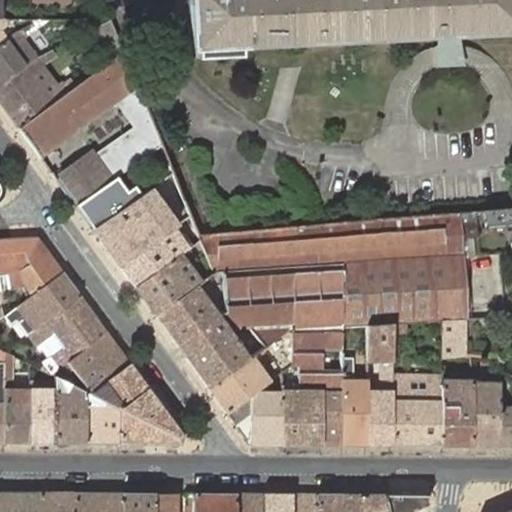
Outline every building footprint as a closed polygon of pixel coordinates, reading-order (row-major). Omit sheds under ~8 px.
[(511,0),(187,0),(190,48),(440,35),(454,34),(511,31),(511,0)] [(11,26),(11,20),(0,19),(0,43),(16,31),(11,26)] [(122,50),(109,20),(88,31),(108,61),(122,50)] [(22,28),(16,31),(0,43),(0,86),(37,60),(38,59),(24,40),(28,36),(22,28)] [(147,152),(160,144),(149,117),(136,84),(122,50),(108,61),(75,85),(18,128),(38,156),(115,99),(124,110),(129,106),(138,124),(123,136),(125,137),(139,159),(147,152)] [(0,86),(0,103),(18,128),(75,85),(71,81),(58,88),(56,86),(45,94),(30,74),(41,66),(40,65),(55,57),(51,51),(38,59),(37,60),(0,86)] [(41,66),(30,74),(45,94),(56,86),(41,66)] [(120,141),(134,162),(139,159),(125,137),(120,141)] [(56,179),(75,205),(111,179),(114,176),(134,162),(120,141),(97,159),(92,153),(56,179)] [(164,177),(171,171),(160,144),(147,152),(164,177)] [(122,171),(114,176),(125,191),(133,185),(122,171)] [(75,205),(92,229),(139,195),(133,185),(125,191),(114,176),(111,179),(75,205)] [(92,229),(119,266),(164,233),(170,227),(165,221),(150,199),(154,196),(149,188),(139,195),(92,229)] [(511,209),(482,212),(484,228),(511,225),(511,209)] [(476,237),(474,212),(458,213),(305,226),(249,231),(230,232),(198,235),(199,238),(206,257),(212,272),(207,276),(200,281),(155,315),(208,388),(249,357),(258,349),(263,346),(288,326),(295,330),(341,327),(366,325),(391,324),(440,321),(463,319),(464,319),(460,257),(473,256),(471,237),(476,237)] [(199,238),(198,235),(196,235),(188,214),(182,219),(193,242),(199,238)] [(119,266),(134,286),(179,253),(164,233),(119,266)] [(36,237),(0,239),(0,300),(1,304),(4,316),(62,272),(36,237)] [(134,286),(155,315),(200,281),(179,253),(134,286)] [(199,263),(207,276),(212,272),(206,257),(199,263)] [(80,297),(62,272),(4,316),(11,325),(16,321),(27,335),(28,335),(80,297)] [(106,332),(80,297),(28,335),(39,351),(44,347),(51,355),(42,361),(50,373),(106,332)] [(463,319),(440,321),(440,356),(463,355),(463,319)] [(391,361),(391,324),(366,325),(366,361),(391,361)] [(289,364),(288,326),(263,346),(267,352),(280,371),(289,364)] [(341,358),(341,327),(295,330),(295,364),(296,383),(295,389),(280,390),(281,444),(321,444),(341,445),(341,358)] [(129,364),(106,332),(50,373),(49,374),(54,376),(59,378),(71,368),(85,386),(81,390),(84,391),(88,393),(129,364)] [(267,352),(263,346),(258,349),(262,355),(267,352)] [(208,388),(226,412),(249,394),(267,382),(249,357),(208,388)] [(341,445),(365,445),(367,390),(367,379),(353,379),(352,358),(341,358),(341,445)] [(147,387),(129,364),(88,393),(118,408),(147,387)] [(296,383),(295,364),(289,364),(280,371),(279,371),(279,384),(296,383)] [(269,392),(280,390),(279,384),(279,371),(269,380),(269,392)] [(407,376),(407,385),(440,385),(440,380),(440,373),(407,372),(407,376)] [(59,378),(54,376),(54,380),(54,442),(84,443),(84,391),(81,390),(59,378)] [(390,445),(440,445),(440,385),(407,385),(407,376),(391,376),(392,391),(390,445)] [(54,380),(29,380),(29,391),(28,442),(54,442),(54,380)] [(470,446),(471,381),(440,380),(440,385),(440,445),(470,446)] [(498,382),(471,381),(470,446),(497,446),(498,396),(498,382)] [(181,435),(147,387),(118,408),(119,443),(178,443),(181,435)] [(250,444),(281,444),(280,390),(269,392),(249,396),(249,394),(226,412),(234,424),(249,413),(250,444)] [(365,445),(390,445),(392,391),(367,390),(365,445)] [(4,442),(28,442),(29,391),(4,391),(4,442)] [(118,408),(88,393),(84,391),(84,443),(119,443),(118,408)] [(497,446),(511,446),(511,406),(505,407),(506,396),(498,396),(497,446)] [(41,511),(42,492),(0,491),(0,511),(41,511)] [(42,492),(41,511),(73,511),(74,492),(42,492)] [(74,492),(73,511),(122,511),(123,493),(74,492)] [(122,511),(153,511),(153,493),(123,493),(122,511)] [(174,511),(175,493),(153,493),(153,511),(174,511)] [(193,511),(233,511),(234,493),(194,493),(193,511)] [(263,511),(264,494),(234,493),(233,511),(263,511)] [(290,511),(291,494),(264,494),(263,511),(290,511)] [(316,511),(316,494),(291,494),(290,511),(316,511)] [(363,511),(360,494),(316,494),(316,511),(363,511)] [(386,511),(383,494),(360,494),(363,511),(386,511)] [(426,494),(383,494),(386,511),(408,511),(427,504),(426,494)]
